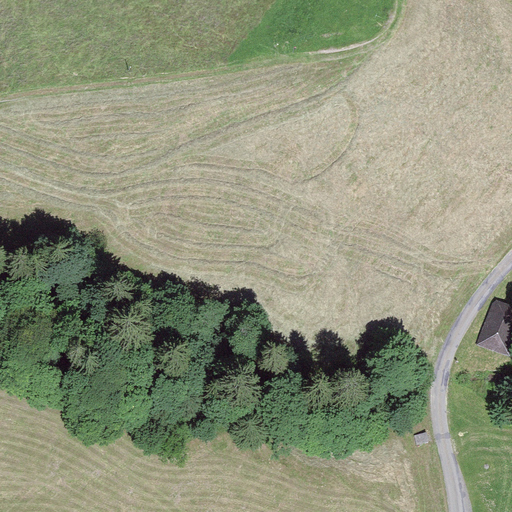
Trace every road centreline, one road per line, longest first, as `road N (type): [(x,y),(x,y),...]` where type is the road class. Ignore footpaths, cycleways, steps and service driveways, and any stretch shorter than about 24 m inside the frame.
road 1 (track): [(0,99),(332,57),(383,38),(401,0)]
road 2 (unclassified): [(460,511),(440,401),(442,363),(511,258)]
